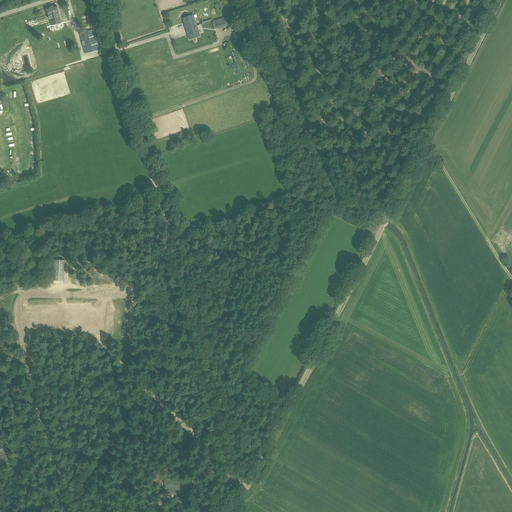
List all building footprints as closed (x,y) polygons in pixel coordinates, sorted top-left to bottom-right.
[(46,8),(51,25),(61,22),(56,5),(46,8)] [(185,22),(187,28),(196,25),(193,15),(182,18),(184,22),(185,22)] [(218,27),(229,24),(227,16),(215,19),(218,27)] [(196,25),(187,28),(189,35),(188,35),(189,39),(200,36),(196,25)] [(80,38),(83,50),(95,46),(92,34),(80,38)] [(251,44),(254,51),(256,50),(255,49),(261,47),(259,42),(251,44)] [(382,81),(389,87),(393,81),(387,76),(382,81)] [(53,279),(63,280),(64,260),(53,260),(53,279)] [(8,461),(2,452),(8,448),(4,441),(0,443),(0,458),(4,464),(8,461)] [(163,492),(177,495),(182,497),(185,492),(189,488),(186,483),(167,478),(163,482),(165,486),(163,492)] [(174,504),(181,506),(184,497),(182,497),(177,495),(174,504)]
